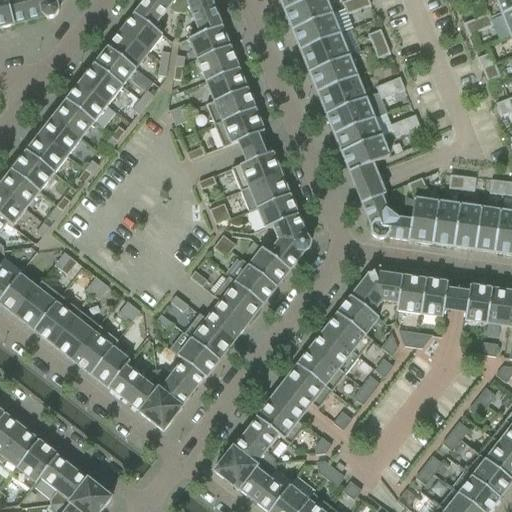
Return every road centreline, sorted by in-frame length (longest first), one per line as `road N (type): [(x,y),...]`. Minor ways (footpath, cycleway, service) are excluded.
road 1 (residential): [(348,256),(242,0)]
road 2 (residential): [(178,464),(348,256)]
road 3 (residential): [(178,464),(0,324)]
road 4 (residential): [(0,396),(141,510)]
road 5 (residential): [(0,132),(109,0)]
road 6 (residential): [(511,277),(348,256)]
